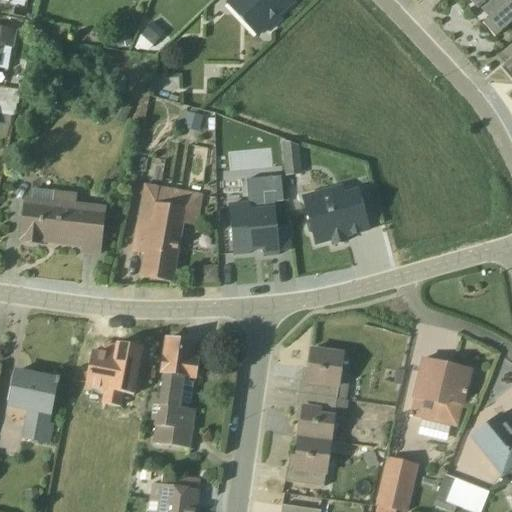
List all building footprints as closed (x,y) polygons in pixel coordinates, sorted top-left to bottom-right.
[(0,0),(0,4),(23,10),(24,0),(0,0)] [(231,0),(225,7),(256,40),(264,32),(266,33),(278,22),(276,19),(291,4),(286,0),(231,0)] [(511,0),(465,0),(476,11),(481,7),(490,17),(481,25),(493,39),(511,22),(511,0)] [(0,71),(6,72),(10,51),(11,51),(15,32),(0,28),(0,71)] [(511,60),(501,70),(511,82),(511,60)] [(0,89),(0,104),(14,106),(17,92),(0,89)] [(0,104),(0,115),(12,117),(14,106),(0,104)] [(295,146),(282,155),(287,163),(300,153),(295,146)] [(227,207),(231,257),(248,256),(248,253),(261,252),(262,258),(277,257),(277,254),(289,253),(286,229),(274,230),(269,180),(244,182),(246,205),(227,207)] [(195,229),(201,197),(143,186),(131,254),(131,255),(144,257),(139,280),(169,285),(180,227),(195,229)] [(300,199),(306,223),(304,225),(307,234),(311,236),(314,247),(330,242),(331,247),(344,244),(343,239),(366,232),(354,192),(342,195),(340,188),(300,199)] [(29,192),(27,201),(24,200),(19,244),(40,247),(41,244),(81,249),(81,255),(97,257),(103,210),(74,206),(75,197),(29,192)] [(198,269),(198,286),(215,286),(215,268),(198,269)] [(190,362),(192,345),(165,341),(155,408),(150,408),(148,428),(153,429),(150,446),(188,451),(193,414),(187,412),(192,381),(193,380),(196,363),(195,362),(190,362)] [(121,396),(132,398),(141,351),(114,346),(114,348),(107,346),(105,356),(90,353),(83,390),(102,393),(99,406),(118,410),(121,396)] [(340,357),(309,352),(305,383),(298,382),(296,396),(344,403),(348,377),(338,375),(340,357)] [(421,362),(408,418),(455,430),(462,397),(463,397),(464,391),(468,373),(436,365),(437,363),(425,360),(424,362),(421,362)] [(54,382),(14,375),(10,392),(7,391),(4,404),(6,404),(5,411),(24,415),(19,442),(48,448),(52,427),(47,426),(57,381),(55,380),(54,382)] [(345,403),(344,403),(296,396),(294,410),(295,410),(293,423),(299,424),(297,440),(330,444),(333,421),(342,422),(345,403)] [(511,434),(498,417),(469,441),(498,477),(511,466),(511,434)] [(417,430),(416,437),(444,443),(447,429),(420,423),(418,430),(417,430)] [(325,479),(330,444),(297,440),(294,458),(288,457),(286,469),(285,469),(283,484),(322,489),(323,479),(325,479)] [(375,509),(374,511),(405,511),(416,468),(385,460),(373,508),(375,509)] [(159,488),(150,487),(146,511),(193,511),(198,482),(160,477),(159,488)] [(444,478),(431,508),(432,508),(441,511),(452,511),(454,508),(463,511),(479,511),(487,495),(444,478)] [(511,511),(511,494),(511,495),(511,496),(502,501),(508,511),(511,511)]
